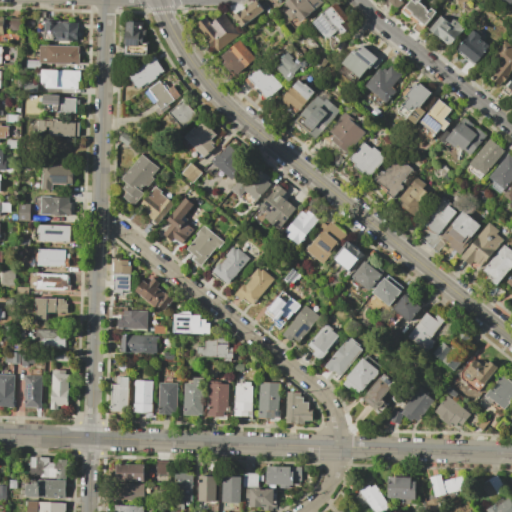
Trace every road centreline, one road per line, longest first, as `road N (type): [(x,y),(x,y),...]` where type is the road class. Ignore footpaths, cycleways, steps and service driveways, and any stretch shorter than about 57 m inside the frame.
road 1 (residential): [(106,0),(86,511)]
road 2 (residential): [(0,435),(511,453)]
road 3 (tertiary): [(157,0),(209,89),(511,337)]
road 4 (residential): [(97,212),(330,405),(337,427),(333,475),(301,511)]
road 5 (residential): [(358,0),(511,127)]
